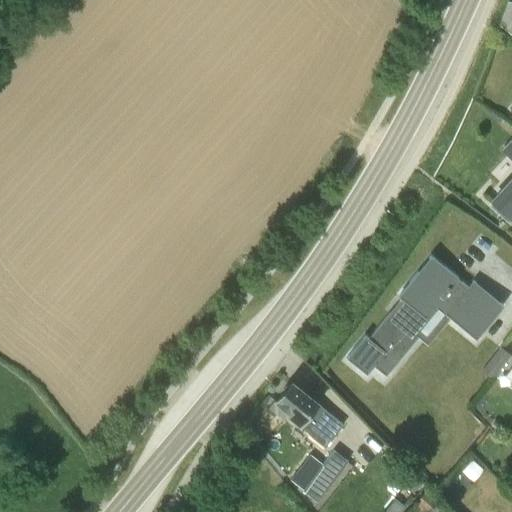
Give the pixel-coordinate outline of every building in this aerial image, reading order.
[(511,178),(492,200),(511,218),(511,217),(511,140),(504,149),(511,156),(511,178)] [(485,329),(511,296),(511,294),(483,271),(480,274),(469,265),(469,264),(442,242),(420,268),(421,269),(410,283),(413,285),(380,325),(376,321),(358,344),(378,361),(385,353),(397,362),(432,319),(428,316),(447,292),(458,301),(455,304),(485,329)] [(483,369),(484,369),(494,376),(510,355),(500,348),(483,369)] [(319,405),(291,381),(288,385),(286,385),(283,388),(283,391),(276,400),(290,412),(287,416),(301,427),(311,436),(324,446),(343,424),(319,405)] [(348,461),(337,452),(333,450),(302,490),(317,501),(348,461)] [(430,511),(441,500),(437,496),(427,488),(413,505),(421,511),(430,511)]
